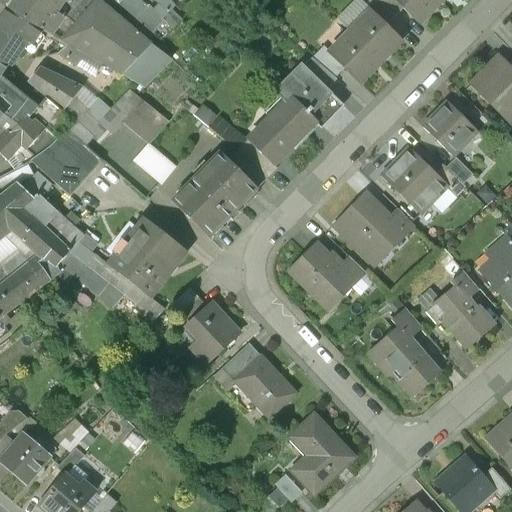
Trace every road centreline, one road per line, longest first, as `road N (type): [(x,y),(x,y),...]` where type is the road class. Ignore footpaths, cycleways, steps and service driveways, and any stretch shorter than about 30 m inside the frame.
road 1 (residential): [(406,449),(257,294),(251,250),(487,0)]
road 2 (residential): [(406,449),(511,366)]
